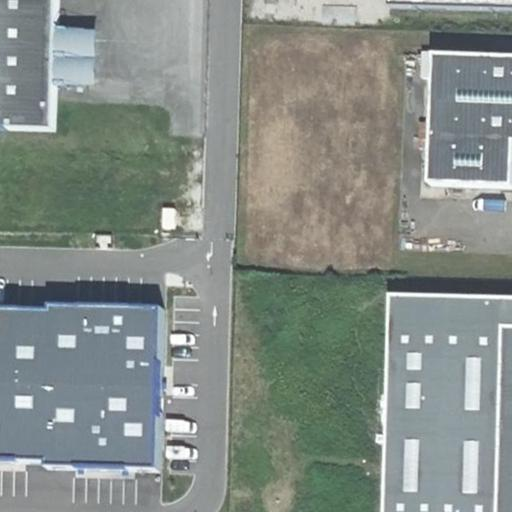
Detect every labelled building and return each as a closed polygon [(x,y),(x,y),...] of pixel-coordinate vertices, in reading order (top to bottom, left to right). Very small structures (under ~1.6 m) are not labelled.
[(0,0),(0,128),(55,129),(55,102),(56,89),(57,33),(57,0),(0,0)] [(98,34),(57,33),(56,89),(96,90),(98,34)] [(511,58),(437,56),(433,186),(511,189),(511,58)] [(501,511),(507,329),(511,329),(511,300),(394,297),(388,511),(501,511)] [(169,315),(0,311),(0,470),(165,474),(169,315)] [(511,511),(511,329),(507,329),(501,511),(511,511)]
